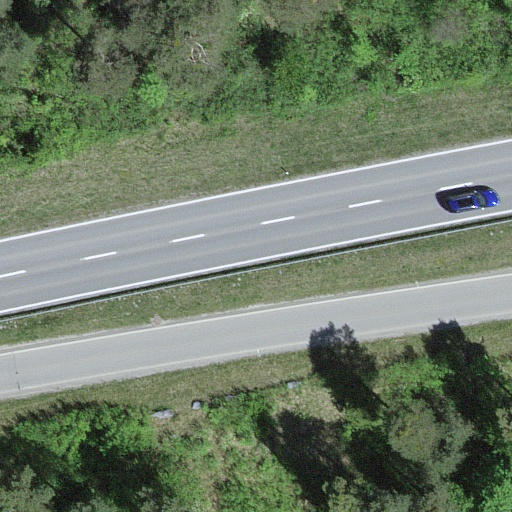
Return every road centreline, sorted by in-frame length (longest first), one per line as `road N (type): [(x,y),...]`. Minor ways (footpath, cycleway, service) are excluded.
road 1 (primary): [(511,178),(0,275)]
road 2 (unclassified): [(511,310),(0,392)]
